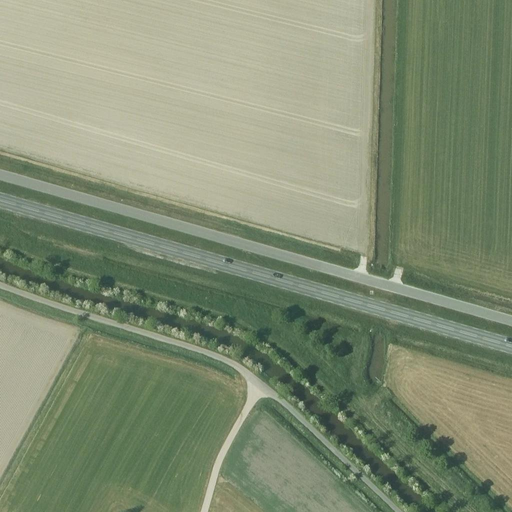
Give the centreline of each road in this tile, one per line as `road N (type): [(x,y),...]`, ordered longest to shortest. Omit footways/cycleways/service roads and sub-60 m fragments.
road 1 (primary): [(511,346),(0,199)]
road 2 (unclassified): [(0,175),(511,321)]
road 3 (unclassified): [(0,285),(220,358),(260,384),(397,511)]
road 4 (unknown): [(470,511),(346,394),(258,327)]
